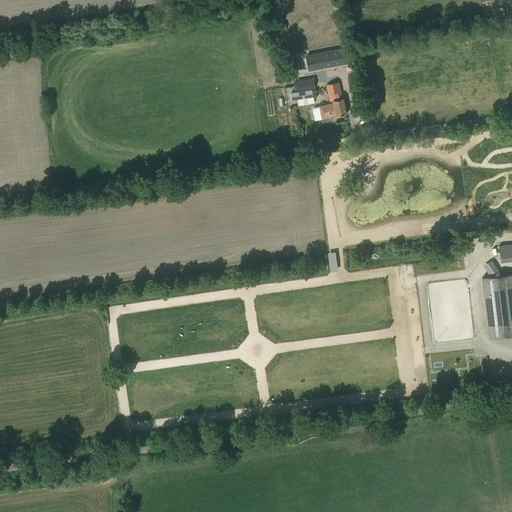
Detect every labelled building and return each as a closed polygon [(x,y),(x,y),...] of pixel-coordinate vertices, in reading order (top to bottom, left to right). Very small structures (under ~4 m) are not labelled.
[(348,63),(346,49),(307,55),(309,70),(348,63)] [(357,70),(347,71),(349,81),(350,89),(355,88),(354,81),(359,80),(357,70)] [(333,102),(319,105),(322,118),(323,121),(331,119),(330,116),(336,115),(336,116),(346,113),(343,98),(342,98),(338,81),(327,84),(329,93),(331,93),(333,102)] [(312,90),(291,93),(293,101),(296,100),(313,98),(312,90)] [(511,243),(498,245),(500,261),(511,260),(511,243)] [(511,274),(482,278),(489,339),(511,335),(511,274)]
